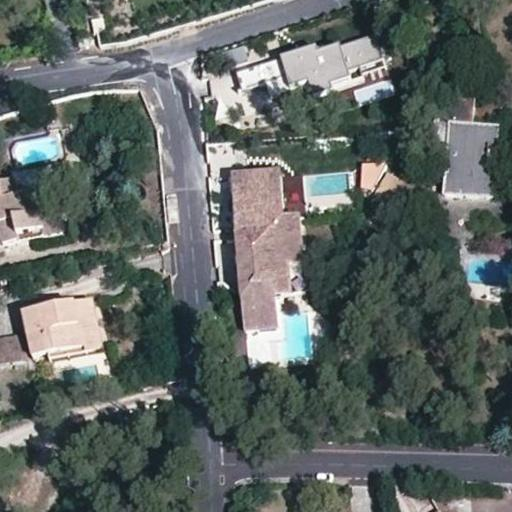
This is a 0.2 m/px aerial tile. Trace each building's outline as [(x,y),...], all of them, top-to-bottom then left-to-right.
[(92,36),(79,39),(83,49),(95,47),(92,36)] [(320,51),(240,75),(245,92),(291,78),(295,92),(312,86),(317,101),(339,94),(337,87),(354,82),(352,74),(363,70),(365,78),(390,71),(380,39),(322,57),(320,51)] [(487,200),(493,129),(471,126),(473,102),(436,99),(434,126),(449,128),(444,198),(487,200)] [(49,124),(51,132),(63,129),(61,122),(49,124)] [(249,303),(251,335),(280,332),(277,300),(295,298),(292,269),(307,268),(303,221),(286,223),(281,175),(234,180),(241,244),(260,257),(262,286),(249,303)] [(398,215),(413,190),(390,175),(374,202),(398,215)] [(17,183),(0,186),(0,247),(68,232),(59,193),(38,199),(37,194),(20,198),(17,183)] [(246,274),(249,303),(262,286),(260,257),(246,274)] [(100,325),(95,302),(25,317),(34,360),(51,356),(87,348),(82,329),(100,325)] [(105,351),(100,325),(82,329),(87,348),(51,356),(53,362),(105,351)] [(0,367),(28,362),(23,337),(0,342),(0,367)]
